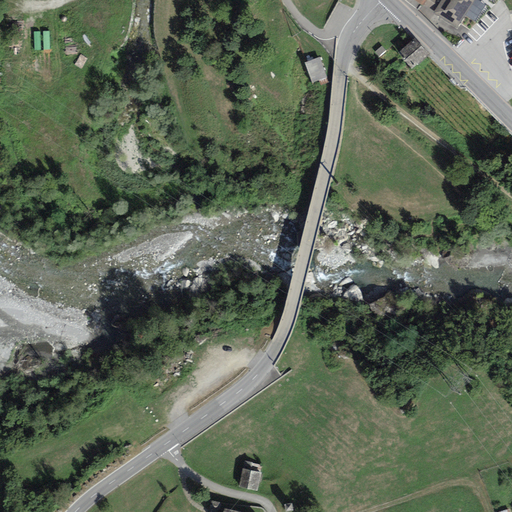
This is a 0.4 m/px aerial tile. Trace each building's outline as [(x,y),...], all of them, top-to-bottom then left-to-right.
[(475,0),(441,0),(433,14),(457,29),(466,16),(475,0)] [(486,5),(477,0),(475,0),(466,16),(475,21),(486,5)] [(412,69),(430,54),(415,38),(398,53),(412,69)] [(327,77),(320,57),(305,63),(312,83),(327,77)] [(244,461),(243,468),(261,472),(263,465),(244,461)] [(261,472),(243,468),(239,485),(257,489),(261,472)] [(218,502),(211,500),(209,508),(216,510),(218,502)]
